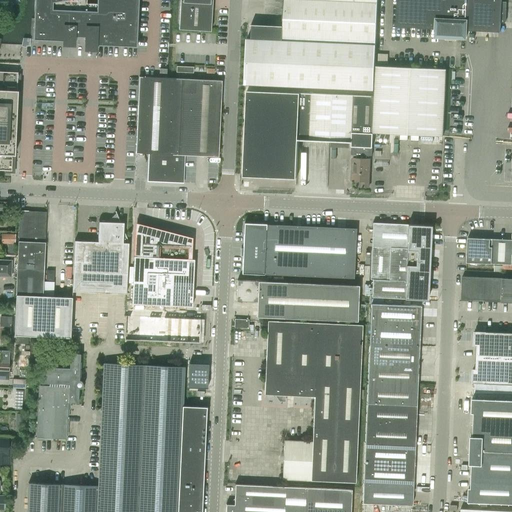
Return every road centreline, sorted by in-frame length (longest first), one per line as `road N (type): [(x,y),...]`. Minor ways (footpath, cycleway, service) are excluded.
road 1 (unclassified): [(212,511),(226,201)]
road 2 (unclassified): [(438,511),(451,210)]
road 3 (tertiary): [(0,189),(226,201)]
road 4 (tertiary): [(226,201),(451,210)]
road 5 (unclassified): [(226,201),(235,0)]
